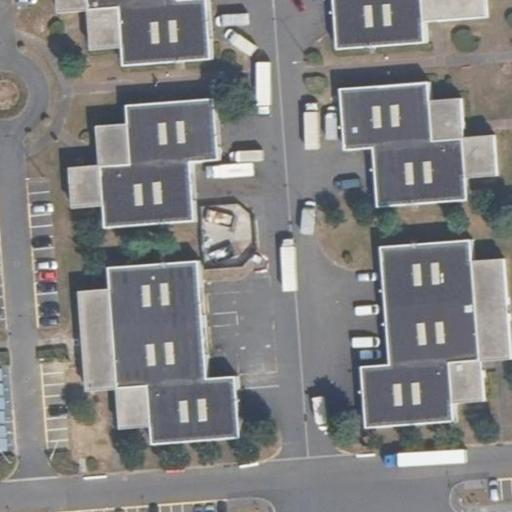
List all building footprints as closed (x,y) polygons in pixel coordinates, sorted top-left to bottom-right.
[(64,0),(66,30),(92,28),(94,47),(128,44),(129,62),(219,56),(215,0),(64,0)] [(494,8),(493,0),(339,0),(341,41),(433,33),(432,12),(494,8)] [(388,206),(482,199),(481,178),(508,176),(503,118),(475,120),(473,101),(441,103),(439,81),(350,87),(354,149),(384,146),(388,206)] [(81,205),(107,204),(109,225),(203,219),(200,158),(228,156),(224,95),(134,101),(135,123),(102,126),(103,143),(77,145),(81,205)] [(399,365),(373,367),(378,431),(465,424),(463,404),(493,402),(490,360),(511,358),(511,253),(484,256),(483,240),(390,247),(399,365)] [(204,261),(113,267),(114,284),(86,285),(96,387),(121,386),(124,429),(155,427),(156,444),(248,438),(244,376),(212,378),(204,261)]
